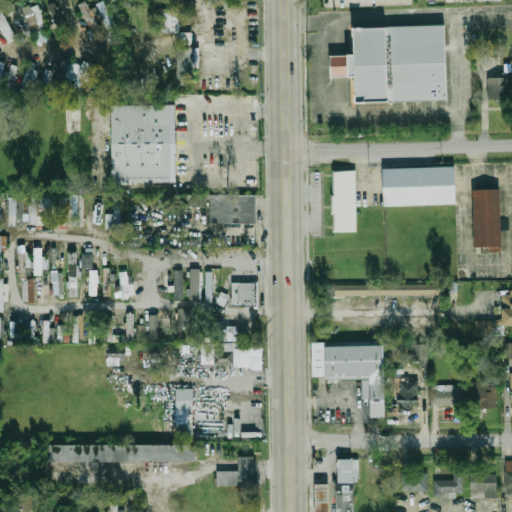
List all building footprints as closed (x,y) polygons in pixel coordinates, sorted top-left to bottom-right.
[(95,39),(103,35),(93,16),(94,15),(86,0),(84,0),(77,4),(95,39)] [(115,24),(102,0),(95,4),(108,27),(115,24)] [(56,34),(64,32),(56,2),(48,4),(56,34)] [(29,31),(44,28),(40,3),(25,6),(29,31)] [(0,26),(8,42),(16,38),(0,8),(0,26)] [(30,27),(19,8),(14,11),(25,31),(30,27)] [(178,32),(179,9),(158,8),(158,32),(178,32)] [(354,27),(445,24),(448,100),(357,103),(356,78),(350,78),(350,75),(349,56),(355,56),(354,27)] [(179,43),(191,43),(191,32),(179,32),(179,43)] [(196,46),(177,46),(176,80),(195,80),(196,46)] [(350,75),(332,76),(331,57),(349,56),(350,75)] [(83,60),(80,65),(63,57),(57,72),(80,82),(88,62),(83,60)] [(36,63),(28,61),(20,91),(28,93),(36,63)] [(0,83),(14,85),(17,65),(10,64),(9,70),(0,69),(0,83)] [(51,66),(46,64),(39,82),(44,84),(51,66)] [(511,78),(486,78),(486,98),(511,98),(511,78)] [(112,106),(173,105),(173,183),(112,183),(112,106)] [(384,169),(457,167),(458,205),(385,207),(384,169)] [(358,232),(338,232),(337,171),(357,170),(358,232)] [(476,249),(474,190),(500,190),(502,248),(476,249)] [(72,226),(83,225),(83,194),(71,194),(72,226)] [(22,222),(22,196),(8,196),(8,222),(22,222)] [(52,196),(28,196),(28,224),(52,224),(52,196)] [(257,196),(257,222),(212,222),(212,196),(257,196)] [(66,197),(58,197),(58,224),(66,225),(66,197)] [(120,226),(120,206),(113,206),(113,213),(105,213),(105,226),(120,226)] [(93,208),(92,223),(101,223),(101,209),(93,208)] [(18,277),(28,276),(27,245),(17,245),(18,277)] [(34,272),(46,271),(45,245),(33,245),(34,272)] [(77,296),(76,251),(67,251),(69,296),(77,296)] [(92,252),(81,252),(81,268),(92,268),(92,252)] [(199,299),(200,268),(189,268),(188,299),(199,299)] [(88,295),(97,295),(97,269),(88,269),(88,295)] [(51,271),(52,294),(63,294),(62,270),(51,271)] [(113,270),(103,270),(103,283),(113,283),(113,270)] [(173,270),(173,288),(168,289),(168,291),(173,291),(173,299),(183,299),(182,270),(173,270)] [(114,285),(114,297),(133,297),(132,272),(119,272),(120,285),(114,285)] [(205,302),(212,302),(213,272),(206,272),(205,302)] [(0,311),(3,311),(3,300),(8,300),(8,280),(0,279),(0,311)] [(22,302),(34,301),(34,279),(21,279),(22,302)] [(232,282),(258,282),(258,306),(232,306),(232,282)] [(442,286),(442,295),(331,296),(331,287),(442,286)] [(223,305),(227,294),(220,291),(215,302),(223,305)] [(476,336),(504,335),(504,325),(511,324),(511,302),(511,293),(502,293),(503,319),(475,319),(476,336)] [(177,307),(177,327),(193,327),(192,307),(177,307)] [(125,338),(133,338),(133,312),(126,312),(125,338)] [(148,314),(149,340),(159,340),(157,314),(148,314)] [(51,320),(43,320),(42,342),(49,342),(49,334),(51,334),(51,320)] [(9,335),(21,335),(22,321),(10,321),(9,335)] [(136,337),(144,337),(144,324),(137,324),(136,337)] [(312,343),(384,340),(387,416),(371,417),(371,397),(362,398),(362,378),(327,379),(326,376),(313,376),(312,343)] [(511,342),(503,342),(503,359),(511,359),(511,342)] [(264,344),(265,370),(253,370),(253,367),(235,368),(235,365),(217,366),(216,344),(254,343),(254,344),(264,344)] [(428,344),(409,343),(409,360),(418,360),(417,368),(427,368),(428,344)] [(200,364),(213,363),(213,344),(200,344),(200,364)] [(107,364),(125,363),(125,346),(107,346),(107,364)] [(142,357),(160,358),(160,346),(142,346),(142,357)] [(399,405),(420,405),(420,381),(399,381),(399,405)] [(497,406),(497,382),(469,383),(469,406),(497,406)] [(177,387),(193,387),(195,436),(178,436),(177,387)] [(431,405),(464,405),(464,390),(431,390),(431,405)] [(50,442),(192,443),(191,449),(197,449),(197,460),(50,459),(50,442)] [(217,483),(217,469),(240,469),(240,464),(240,456),(254,456),(254,465),(253,484),(217,483)] [(336,511),(353,511),(354,481),(359,481),(359,459),(336,459),(336,511)] [(429,491),(429,473),(402,473),(402,491),(429,491)] [(435,496),(463,496),(463,473),(453,473),(453,479),(435,479),(435,496)] [(500,475),(472,475),(472,496),(500,496),(500,475)] [(314,511),(328,511),(328,484),(314,484),(314,511)]
